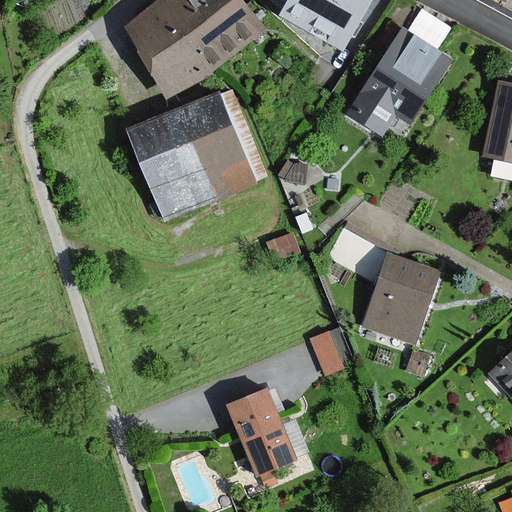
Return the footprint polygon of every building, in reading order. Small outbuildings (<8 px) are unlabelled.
[(252,18),(238,0),(164,0),(136,21),(126,29),(174,93),(260,28),(252,18)] [(285,0),(288,2),(281,15),(341,49),(368,0),(285,0)] [(348,112),(381,134),(396,112),(410,121),(450,60),(415,37),(403,29),(363,90),(348,112)] [(511,84),(499,82),(486,156),(511,160),(511,84)] [(217,97),(132,131),(166,215),(251,181),(217,97)] [(439,271),(341,233),(331,261),(377,278),(358,326),(410,346),(439,271)] [(343,367),(328,333),(311,340),(326,374),(343,367)] [(429,356),(414,351),(408,369),(422,374),(429,356)] [(511,352),(486,375),(511,403),(511,352)] [(264,390),(225,407),(256,477),(296,460),(264,390)]
